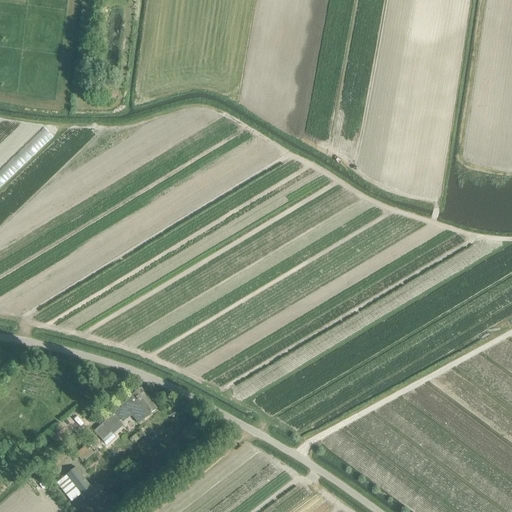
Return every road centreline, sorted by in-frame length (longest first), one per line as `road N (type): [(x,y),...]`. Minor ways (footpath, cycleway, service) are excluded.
road 1 (unclassified): [(377,511),(161,382),(0,339)]
road 2 (track): [(511,331),(296,457)]
